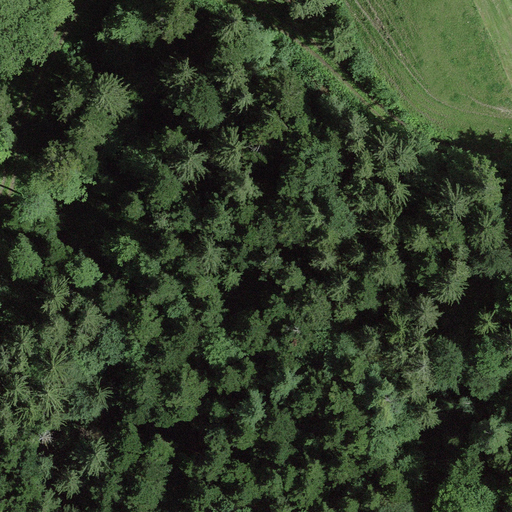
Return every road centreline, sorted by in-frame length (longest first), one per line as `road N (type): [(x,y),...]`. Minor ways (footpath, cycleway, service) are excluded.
road 1 (track): [(511,155),(451,153),(401,137),(330,67),(232,0)]
road 2 (track): [(82,0),(27,101),(0,221)]
